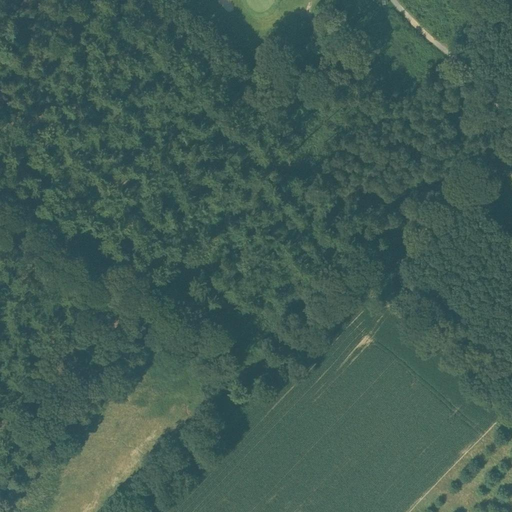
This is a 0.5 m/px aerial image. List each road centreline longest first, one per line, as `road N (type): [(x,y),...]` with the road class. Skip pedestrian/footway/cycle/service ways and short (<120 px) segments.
road 1 (track): [(389,269),(89,0)]
road 2 (track): [(389,269),(306,331),(138,511)]
